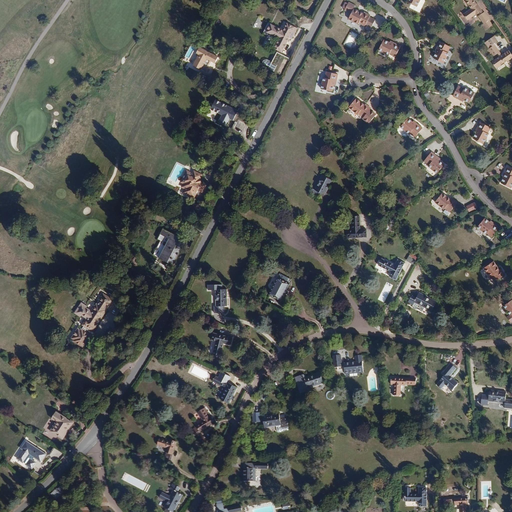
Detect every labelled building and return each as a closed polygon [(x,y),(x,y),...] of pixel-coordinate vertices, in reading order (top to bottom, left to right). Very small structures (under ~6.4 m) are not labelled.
[(473,0),(466,0),(465,1),(470,8),(472,6),(473,8),(464,14),(467,20),(475,15),(476,16),(479,13),(477,10),(478,9),(475,5),(477,4),(473,0)] [(345,10),(351,14),(349,19),(359,24),(359,23),(365,26),(366,25),(372,27),(376,21),(370,18),(371,16),(365,13),(364,14),(354,9),(355,6),(349,3),(345,10)] [(484,23),(490,20),(484,12),(479,16),(484,23)] [(292,40),(297,29),(287,24),(283,30),(271,24),(267,32),(279,39),(275,47),(283,51),(290,39),(292,40)] [(489,40),(494,46),(495,45),(494,44),(498,41),(496,39),(494,36),(489,40)] [(431,45),(437,48),(440,42),(434,39),(431,45)] [(401,47),(395,44),(394,45),(390,43),(384,40),(379,50),(389,55),(390,54),(395,57),(401,47)] [(440,42),(437,48),(438,49),(436,53),(433,58),(444,64),(449,54),(447,53),(450,47),(440,42)] [(495,45),(494,46),(487,50),(490,54),(491,53),(494,56),(498,54),(500,57),(492,62),(496,69),(511,58),(511,54),(509,50),(502,55),(495,45)] [(216,63),(219,56),(200,47),(197,53),(200,54),(194,65),(206,71),(211,60),(216,63)] [(281,75),(289,58),(276,52),(272,62),(268,69),(281,75)] [(224,67),(227,61),(222,59),(219,65),(224,67)] [(268,69),(272,62),(267,59),(263,61),(261,65),(268,69)] [(332,92),(334,85),(335,81),(337,81),(338,74),(327,72),(325,78),(324,78),(321,89),(332,92)] [(460,98),(464,100),(470,103),(475,93),(465,88),(464,89),(458,86),(453,96),(459,99),(460,98)] [(356,98),(349,107),(358,115),(359,113),(364,117),(363,118),(369,123),(376,115),(370,110),(371,109),(366,104),(365,106),(356,98)] [(238,113),(239,111),(217,99),(212,109),(223,115),(219,122),(227,126),(231,119),(238,123),(243,115),(238,113)] [(416,126),(413,123),(407,118),(400,127),(409,134),(410,133),(415,137),(422,128),(417,124),(416,126)] [(480,122),(477,128),(478,129),(476,133),(473,139),(483,144),(488,135),(487,134),(490,128),(480,122)] [(436,158),(437,157),(431,152),(424,161),(429,166),(429,167),(437,174),(444,165),(439,161),(436,158)] [(506,173),(504,177),(501,184),(511,189),(511,186),(511,169),(508,167),(505,173),(506,173)] [(207,185),(200,181),(203,175),(194,170),(193,173),(187,170),(181,182),(184,183),(182,187),(186,189),(184,193),(195,198),(199,191),(203,193),(207,185)] [(311,193),(318,196),(320,193),(322,194),(325,195),(332,180),(322,175),(315,190),(313,189),(311,193)] [(457,203),(452,199),(451,200),(442,194),(435,202),(444,209),(445,208),(449,212),(457,203)] [(348,230),(348,238),(367,237),(366,230),(360,230),(360,216),(352,216),(353,230),(348,230)] [(493,225),(490,222),(485,218),(477,227),(486,234),(487,233),(492,238),(499,229),(494,224),(493,225)] [(173,265),(186,240),(164,229),(159,239),(168,244),(160,258),(173,265)] [(396,280),(405,264),(398,260),(395,266),(381,259),(378,265),(391,273),(389,277),(396,280)] [(493,262),(484,269),(490,278),(492,277),(495,282),(494,283),(498,287),(504,283),(501,278),(505,275),(501,270),(499,271),(493,262)] [(285,294),(286,291),(290,283),(289,282),(291,279),(280,274),(279,277),(278,277),(269,294),(282,300),(285,294)] [(385,303),(392,285),(386,282),(378,300),(385,303)] [(207,290),(216,290),(216,306),(214,306),(214,313),(224,313),(224,306),(227,306),(227,289),(221,289),(221,285),(207,285),(207,290)] [(94,332),(108,311),(106,310),(113,300),(104,293),(92,311),(87,308),(87,306),(82,303),(75,313),(81,317),(82,316),(87,319),(82,325),(85,326),(83,329),(82,328),(81,329),(79,328),(71,338),(74,340),(73,341),(83,348),(92,335),(87,332),(89,329),(94,332)] [(413,305),(414,302),(432,311),(436,301),(419,293),(417,298),(412,295),(408,303),(413,305)] [(511,300),(503,306),(509,315),(511,314),(511,315),(511,300)] [(229,345),(231,338),(213,333),(211,340),(216,342),(213,355),(220,357),(223,343),(229,345)] [(342,366),(341,363),(340,355),(333,356),(334,367),(342,367),(342,366)] [(344,363),(344,366),(345,374),(363,372),(361,355),(355,356),(356,362),(344,363)] [(442,373),(445,375),(437,385),(441,389),(445,384),(452,390),(458,383),(449,376),(456,368),(450,364),(442,373)] [(303,374),(294,377),(300,393),(308,390),(308,389),(323,383),(319,373),(304,378),(303,374)] [(226,388),(220,399),(229,404),(231,399),(232,396),(237,387),(215,376),(213,381),(223,387),(226,388)] [(391,377),(391,385),(393,385),(393,395),(400,396),(401,385),(406,386),(406,385),(416,385),(416,378),(406,378),(405,378),(391,377)] [(218,398),(220,399),(226,388),(223,387),(218,398)] [(506,392),(489,390),(489,394),(482,393),(481,403),(488,403),(488,401),(505,403),(504,408),(511,409),(511,399),(505,399),(506,392)] [(206,414),(203,409),(197,413),(203,421),(196,426),(196,427),(190,430),(194,437),(200,433),(200,432),(215,423),(211,417),(208,413),(206,414)] [(63,439),(74,423),(58,411),(53,418),(57,421),(51,430),(63,439)] [(260,421),(259,413),(252,414),(253,422),(260,421)] [(280,417),(279,415),(279,414),(263,416),(264,428),(276,426),(281,425),(281,428),(288,427),(286,416),(280,417)] [(172,455),(176,442),(169,440),(168,441),(159,439),(157,445),(166,448),(165,453),(166,453),(164,460),(170,462),(172,455)] [(46,453),(28,441),(23,448),(25,449),(19,458),(24,461),(26,459),(30,461),(28,464),(33,467),(37,462),(33,460),(36,456),(41,460),(46,453)] [(243,481),(253,481),(253,469),(256,469),(268,469),(268,463),(244,463),(243,481)] [(37,468),(33,474),(40,479),(44,473),(37,468)] [(85,481),(80,476),(74,482),(79,487),(85,481)] [(68,489),(63,484),(59,488),(64,494),(68,489)] [(169,489),(173,491),(164,508),(166,509),(164,511),(173,511),(182,495),(177,493),(180,488),(172,484),(169,489)] [(405,488),(405,501),(419,502),(419,507),(426,507),(426,488),(419,488),(419,494),(410,494),(410,488),(405,488)] [(62,495),(56,489),(51,494),(57,500),(62,495)] [(454,497),(443,498),(444,505),(455,505),(459,505),(459,509),(454,510),(453,511),(466,511),(466,505),(468,504),(468,497),(454,498),(454,497)]
